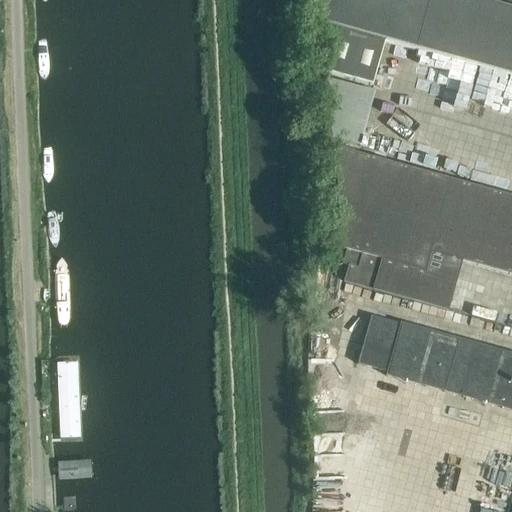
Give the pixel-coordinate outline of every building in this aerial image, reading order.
[(321,0),(328,74),(373,87),(385,43),(511,78),(511,10),(474,0),(321,0)] [(328,80),(333,139),(360,147),(375,93),(328,80)] [(344,283),(373,291),(448,312),(457,281),(425,272),(431,253),(511,276),(511,197),(337,148),(335,156),(341,249),(347,251),(343,265),(348,267),(344,283)] [(358,365),(387,373),(400,326),(371,317),(358,365)] [(400,326),(387,373),(386,377),(511,412),(511,354),(401,324),(400,326)] [(85,452),(80,363),(57,364),(61,453),(85,452)] [(323,450),(347,449),(346,423),(322,424),(323,450)]
